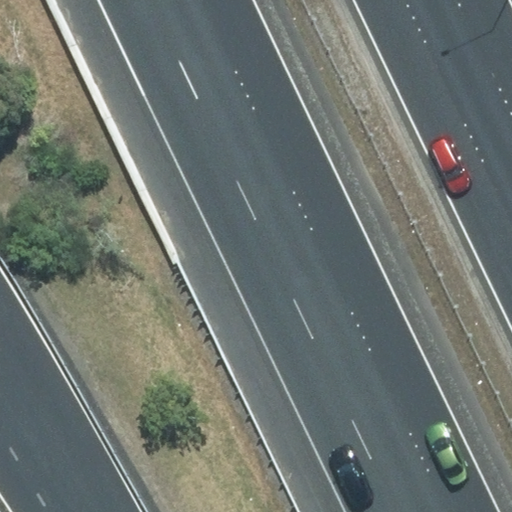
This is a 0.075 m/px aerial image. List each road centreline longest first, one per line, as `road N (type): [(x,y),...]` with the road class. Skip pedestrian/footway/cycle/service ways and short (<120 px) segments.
road 1 (motorway): [(457,511),(211,0)]
road 2 (motorway): [(407,0),(511,218)]
road 3 (motorway): [(82,511),(0,379)]
